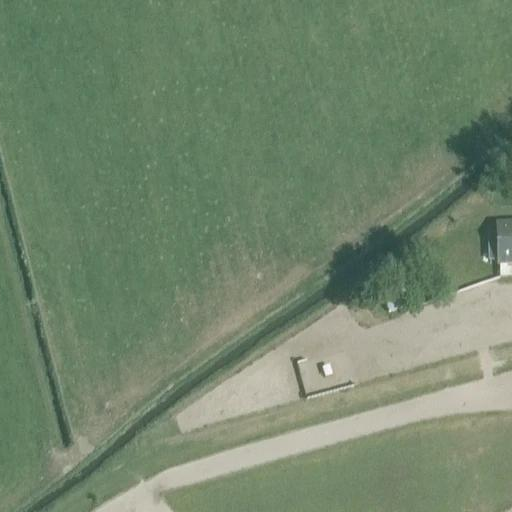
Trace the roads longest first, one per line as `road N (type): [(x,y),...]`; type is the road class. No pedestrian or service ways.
road 1 (track): [(0,508),(511,119)]
road 2 (track): [(511,359),(166,452),(72,511)]
